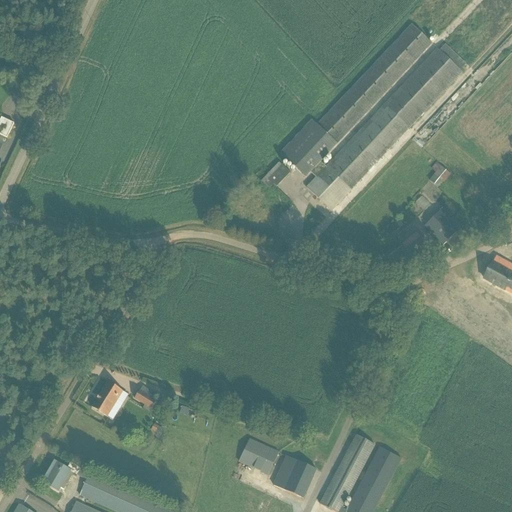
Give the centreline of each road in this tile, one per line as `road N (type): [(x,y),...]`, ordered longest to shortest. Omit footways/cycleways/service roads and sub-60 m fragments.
road 1 (unknown): [(511,19),(285,260)]
road 2 (unclassified): [(0,511),(165,239)]
road 3 (unclassified): [(165,239),(200,235),(398,290)]
road 4 (unclassified): [(398,290),(394,316),(307,511)]
road 5 (unclassified): [(0,202),(92,0)]
road 6 (unclassified): [(165,239),(99,241),(0,219)]
road 7 (unclassified): [(398,290),(483,251),(511,228)]
